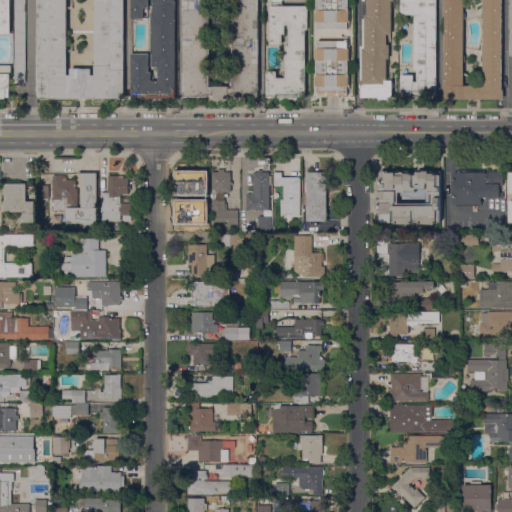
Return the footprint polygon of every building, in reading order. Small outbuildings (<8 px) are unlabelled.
[(0,0),(11,0),(11,7),(10,7),(10,33),(0,33),(0,65),(11,65),(11,74),(9,74),(10,97),(5,97),(5,99),(0,99),(0,0)] [(14,83),(14,0),(25,0),(25,83),(14,83)] [(84,100),(84,99),(77,99),(77,100),(55,100),(55,99),(38,99),(38,0),(123,0),(123,99),(107,99),(107,100),(84,100)] [(175,0),(175,98),(131,98),(131,54),(148,54),(148,73),(151,73),(151,81),(158,81),(158,67),(151,67),(151,53),(151,13),(152,13),(152,0),(148,0),(148,8),(143,8),(143,19),(131,19),(131,0),(175,0)] [(213,99),(213,96),(207,96),(207,98),(183,98),(183,93),(182,93),(182,0),(259,0),(259,92),(258,92),(258,97),(234,97),(234,96),(228,96),(228,99),(213,99)] [(282,0),(282,6),(308,6),(308,30),(306,30),(305,97),(297,97),(297,99),(289,99),(289,98),(284,98),(284,99),(276,99),(266,99),(266,71),(277,71),(277,78),(285,78),(285,45),(288,46),(288,26),(285,26),(285,35),(282,35),(282,45),(269,45),(269,6),(271,6),(271,0),(282,0)] [(348,0),(349,10),(349,22),(348,22),(348,29),(317,30),(317,22),(316,22),(315,11),(317,11),(316,0),(348,0)] [(394,0),(394,1),(391,1),(391,35),(386,35),(386,45),(389,45),(389,59),(387,59),(387,81),(392,81),(392,97),(387,97),(387,99),(378,99),(378,98),(361,98),(360,88),(360,80),(360,46),(362,46),(362,19),(364,19),(364,15),(367,15),(366,0),(394,0)] [(436,0),(436,91),(435,91),(435,90),(425,90),(425,92),(422,92),(422,97),(401,97),(401,91),(400,91),(400,75),(413,75),(413,82),(417,82),(417,70),(414,70),(414,36),(414,15),(400,15),(400,0),(436,0)] [(444,99),(444,0),(502,0),(502,89),(503,89),(503,99),(444,99)] [(350,61),(349,61),(349,75),(349,87),(348,87),(348,95),(347,95),(347,97),(339,97),(339,95),(326,95),(326,97),(318,97),(318,95),(317,95),(317,87),(315,87),(315,75),(317,75),(317,61),(316,61),(316,49),(317,49),(317,41),(346,41),(346,39),(348,39),(348,49),(350,49),(350,61)] [(211,174),(211,172),(218,172),(218,169),(224,169),(224,172),(231,172),(230,192),(226,192),(226,200),(224,200),(224,203),(226,203),(226,210),(225,210),(238,210),(238,228),(227,228),(227,222),(221,222),(221,226),(217,226),(217,222),(212,222),(212,213),(211,213),(211,204),(212,204),(212,202),(211,202),(211,200),(210,200),(210,192),(214,192),(214,190),(211,190),(211,186),(210,186),(208,186),(208,174),(210,174),(211,174)] [(269,182),(269,198),(271,198),(271,216),(271,230),(272,230),(272,233),(259,232),(259,230),(258,230),(258,217),(254,217),(254,216),(253,216),(251,210),(246,210),(246,194),(250,194),(250,192),(253,192),(253,172),(257,172),(257,170),(261,170),(261,172),(269,172),(269,174),(272,174),(272,181),(272,182),(269,182)] [(503,186),(499,186),(499,193),(503,193),(503,198),(481,198),(481,204),(480,204),(481,206),(456,206),(456,204),(453,204),(452,173),(455,173),(455,171),(484,170),(485,172),(491,172),(491,170),(494,170),(494,172),(503,172),(503,186)] [(283,186),(273,186),(273,184),(272,184),(272,182),(272,181),(274,181),(274,171),(282,171),(282,176),(300,176),(300,216),(290,216),(290,213),(280,213),(280,200),(283,200),(283,186)] [(424,224),(419,224),(419,223),(411,223),(411,224),(395,224),(395,223),(378,223),(377,208),(379,208),(378,188),(380,188),(379,173),(384,173),(384,172),(400,171),(400,173),(403,173),(403,172),(415,171),(415,172),(420,172),(428,171),(428,174),(433,174),(433,172),(439,171),(440,222),(437,222),(437,224),(433,224),(433,225),(424,225),(424,224)] [(201,185),(202,185),(202,188),(201,188),(201,189),(198,189),(198,203),(196,203),(196,204),(193,204),(193,203),(181,203),(182,178),(184,178),(184,172),(200,172),(200,173),(202,173),(202,177),(201,177),(201,185)] [(306,172),(327,172),(326,221),(306,221),(306,172)] [(81,176),(77,176),(77,173),(97,173),(97,225),(83,225),(83,224),(66,224),(66,211),(53,211),(53,200),(52,200),(52,175),(66,176),(66,180),(75,180),(75,188),(77,188),(77,189),(78,189),(78,202),(77,202),(77,208),(81,208),(81,176)] [(118,176),(123,176),(123,179),(128,179),(128,194),(119,194),(119,197),(120,197),(120,204),(127,204),(127,201),(130,201),(130,204),(132,204),(132,215),(131,215),(131,222),(122,222),(122,215),(120,215),(120,221),(101,221),(101,193),(107,193),(107,176),(118,176)] [(2,205),(3,205),(3,184),(26,184),(26,201),(34,201),(34,223),(18,223),(18,214),(22,214),(22,212),(3,212),(3,207),(2,207),(1,207),(1,205),(2,205)] [(48,198),(38,198),(38,185),(48,185),(48,198)] [(181,211),(195,211),(198,211),(198,216),(195,216),(195,220),(197,220),(197,224),(195,224),(195,229),(182,229),(181,211)] [(61,215),(61,224),(52,224),(52,215),(61,215)] [(0,234),(33,235),(33,246),(31,246),(22,249),(13,247),(4,247),(4,263),(32,263),(32,273),(33,273),(33,276),(31,276),(31,277),(0,277),(0,234)] [(243,256),(229,256),(229,246),(219,246),(219,236),(229,236),(229,234),(243,234),(243,256)] [(478,235),(478,245),(461,245),(461,235),(478,235)] [(312,236),(311,253),(321,253),(324,253),(324,262),(321,262),(321,267),(325,267),(324,277),(304,277),(304,274),(293,274),(294,236),(312,236)] [(511,272),(509,272),(509,271),(492,271),(492,264),(492,237),(506,237),(506,242),(511,242),(511,272)] [(99,250),(106,250),(106,277),(72,277),(72,270),(62,270),(62,263),(64,263),(64,257),(71,257),(71,252),(81,252),(80,239),(98,239),(99,250)] [(418,262),(419,262),(419,272),(402,272),(402,276),(389,276),(389,254),(388,254),(388,244),(418,244),(418,262)] [(188,245),(207,245),(206,255),(214,255),(214,263),(207,263),(206,276),(191,276),(192,265),(188,265),(188,245)] [(474,265),(474,279),(460,279),(460,265),(474,265)] [(233,280),(233,269),(245,269),(244,276),(247,276),(247,280),(247,283),(233,283),(233,280)] [(191,292),(190,292),(190,287),(191,287),(191,281),(229,281),(229,298),(224,298),(224,307),(195,306),(195,298),(191,298),(191,292)] [(0,282),(16,282),(15,285),(18,285),(18,289),(16,289),(16,291),(17,291),(17,293),(19,293),(22,293),(22,303),(19,303),(19,304),(4,304),(4,303),(1,303),(1,310),(0,310),(0,282)] [(120,296),(122,296),(122,301),(120,301),(120,305),(101,305),(101,282),(120,282),(120,296)] [(324,290),(319,290),(319,304),(300,303),(293,303),(293,298),(280,298),(280,293),(274,293),(274,282),(324,282),(324,290)] [(434,282),(434,289),(424,289),(424,293),(415,293),(415,296),(417,296),(417,301),(387,301),(387,292),(390,292),(390,282),(400,282),(434,282)] [(511,282),(511,308),(479,308),(479,299),(477,299),(477,293),(479,293),(479,282),(497,282),(511,282)] [(86,310),(74,310),(74,297),(86,297),(86,310)] [(443,299),(443,309),(421,310),(421,299),(443,299)] [(279,301),(279,302),(288,302),(288,310),(267,310),(267,301),(279,301)] [(90,311),(90,320),(97,320),(97,317),(109,317),(109,318),(119,318),(119,339),(74,339),(74,340),(69,340),(69,337),(70,337),(70,313),(71,313),(71,311),(90,311)] [(268,323),(263,323),(263,328),(256,328),(256,311),(268,311),(268,323)] [(6,339),(0,339),(0,312),(12,312),(12,318),(28,318),(28,326),(49,327),(49,340),(6,339)] [(217,333),(191,333),(191,312),(212,312),(212,320),(215,320),(215,322),(214,322),(214,325),(217,325),(217,333)] [(397,341),(389,341),(389,323),(388,323),(388,319),(387,318),(387,316),(388,315),(388,313),(398,313),(398,312),(439,312),(439,323),(417,323),(417,324),(408,324),(408,333),(406,335),(403,335),(402,334),(397,334),(397,341)] [(511,312),(511,339),(491,339),(491,336),(480,336),(480,324),(481,324),(481,313),(487,313),(487,312),(511,312)] [(321,320),(321,321),(324,321),(324,326),(321,326),(321,337),(313,337),(313,339),(286,339),(286,338),(276,338),(276,327),(294,327),(294,320),(321,320)] [(238,327),(238,328),(249,328),(249,340),(237,340),(237,341),(225,340),(225,327),(238,327)] [(79,342),(79,354),(66,354),(66,342),(79,342)] [(279,352),(279,342),(291,342),(291,352),(279,352)] [(0,368),(0,343),(10,343),(10,346),(16,346),(16,359),(10,359),(10,368),(0,368)] [(484,356),(484,343),(506,343),(506,360),(507,360),(506,369),(509,369),(508,382),(507,382),(507,392),(502,392),(502,389),(495,389),(495,391),(487,391),(487,392),(470,391),(470,380),(485,380),(485,372),(468,372),(468,360),(499,360),(499,355),(493,355),(493,356),(484,356)] [(219,344),(219,355),(211,355),(211,365),(193,365),(193,355),(188,355),(188,344),(219,344)] [(410,363),(410,361),(404,361),(404,363),(400,363),(400,361),(391,361),(388,361),(388,352),(392,352),(392,344),(417,344),(417,361),(415,363),(410,363)] [(284,370),(284,357),(298,357),(298,350),(306,351),(306,345),(322,345),(322,352),(319,352),(319,356),(321,357),(322,358),(323,359),(325,359),(325,370),(284,370)] [(109,370),(90,370),(90,369),(86,369),(86,351),(108,351),(108,350),(121,350),(121,364),(120,364),(120,369),(109,369),(109,370)] [(234,362),(241,363),(241,371),(222,370),(222,359),(235,360),(234,362)] [(37,360),(40,360),(40,371),(37,371),(37,372),(23,372),(23,360),(37,360)] [(438,361),(438,371),(421,371),(421,361),(438,361)] [(286,385),(272,385),(272,373),(282,373),(286,379),(286,385)] [(321,382),(325,382),(325,396),(309,396),(309,403),(294,403),(294,396),(291,396),(291,392),(294,392),(294,390),(297,390),(297,373),(321,374),(321,382)] [(427,392),(428,392),(428,401),(396,401),(390,401),(390,389),(391,389),(391,383),(390,383),(390,373),(421,374),(421,377),(428,377),(427,392)] [(29,404),(29,403),(19,403),(19,388),(5,388),(5,397),(4,397),(3,398),(0,398),(0,374),(23,374),(23,381),(19,381),(19,386),(23,386),(36,386),(36,404),(29,404)] [(121,398),(100,399),(100,392),(103,392),(103,389),(104,389),(104,375),(116,375),(121,375),(121,398)] [(233,377),(233,398),(216,398),(216,397),(212,397),(212,401),(203,401),(203,397),(200,397),(200,396),(187,395),(187,383),(207,383),(207,380),(212,381),(212,376),(233,377)] [(85,390),(85,403),(72,403),(72,400),(62,400),(62,390),(85,390)] [(43,404),(43,418),(30,418),(29,404),(36,404),(43,404)] [(88,404),(88,415),(71,415),(71,419),(68,419),(68,423),(60,423),(60,419),(55,419),(55,416),(53,416),(53,406),(55,406),(71,406),(71,405),(76,405),(76,404),(88,404)] [(199,409),(208,409),(208,408),(213,408),(213,422),(215,422),(215,432),(189,431),(189,404),(199,404),(199,409)] [(251,404),(251,416),(227,415),(227,404),(251,404)] [(273,409),(273,404),(280,404),(280,406),(300,406),(312,406),(312,412),(314,412),(314,419),(305,419),(305,421),(312,421),(312,423),(314,423),(314,429),(312,429),(312,431),(301,431),(301,434),(273,434),(273,433),(272,433),(272,431),(273,431),(273,409)] [(390,432),(390,404),(395,404),(395,405),(426,405),(426,406),(433,406),(433,420),(450,420),(450,432),(390,432)] [(16,416),(18,416),(18,420),(16,420),(16,431),(0,431),(0,408),(16,408),(16,416)] [(119,433),(103,433),(103,417),(99,417),(99,412),(103,412),(103,408),(111,408),(110,411),(121,411),(121,423),(119,423),(119,433)] [(511,414),(511,462),(508,462),(508,449),(510,449),(510,445),(510,442),(498,442),(495,442),(495,443),(490,443),(490,434),(484,434),(485,414),(511,414)] [(16,463),(15,452),(20,452),(20,443),(24,443),(24,435),(48,435),(49,443),(43,443),(44,456),(38,457),(38,462),(16,463)] [(235,441),(235,448),(231,448),(228,450),(228,462),(198,462),(198,451),(187,451),(187,435),(201,436),(201,441),(235,441)] [(68,454),(53,454),(53,437),(54,437),(54,436),(66,436),(66,437),(69,437),(68,454)] [(323,436),(323,455),(321,455),(321,463),(309,463),(309,459),(308,459),(308,461),(303,461),(303,459),(302,459),(302,449),(301,449),(301,444),(300,444),(300,436),(323,436)] [(447,436),(448,447),(426,447),(426,463),(395,463),(395,464),(390,464),(390,448),(403,448),(402,436),(447,436)] [(117,439),(117,446),(120,446),(120,458),(119,458),(119,463),(94,463),(94,462),(85,462),(85,450),(94,450),(94,439),(104,439),(117,439)] [(33,479),(32,477),(24,478),(23,471),(44,466),(45,471),(44,471),(45,474),(43,475),(43,476),(33,479)] [(111,473),(121,473),(121,475),(124,475),(124,487),(121,487),(121,492),(79,492),(79,479),(82,479),(82,466),(111,466),(111,473)] [(255,466),(255,477),(223,477),(223,466),(255,466)] [(324,467),(324,470),(324,471),(325,474),(324,475),(324,480),(323,480),(323,495),(313,495),(313,490),(310,490),(309,491),(305,491),(305,490),(298,487),(298,478),(283,478),(283,467),(324,467)] [(409,484),(415,490),(416,489),(418,490),(419,490),(420,491),(419,492),(425,497),(414,508),(400,494),(399,496),(391,487),(401,478),(400,477),(410,467),(429,467),(429,478),(415,478),(409,484)] [(511,511),(497,511),(497,499),(502,499),(502,488),(508,488),(509,467),(511,467),(511,511)] [(232,481),(232,493),(213,494),(188,495),(187,482),(189,482),(189,471),(206,471),(206,475),(208,475),(208,479),(207,479),(204,479),(204,481),(232,481)] [(29,511),(0,511),(0,473),(14,473),(14,482),(12,482),(12,490),(11,490),(11,504),(29,504),(29,511)] [(289,495),(276,496),(276,484),(289,483),(289,495)] [(491,511),(477,511),(463,511),(463,506),(460,506),(460,501),(462,501),(462,485),(492,485),(491,511)] [(120,511),(85,511),(85,509),(78,509),(78,499),(85,499),(85,497),(120,497),(120,511)] [(204,504),(207,504),(207,510),(204,510),(204,511),(185,511),(185,510),(188,510),(188,499),(204,498),(204,504)] [(285,501),(285,499),(288,499),(288,501),(319,501),(319,499),(322,499),(322,501),(330,501),(330,511),(274,511),(274,501),(285,501)] [(47,500),(47,511),(35,511),(35,500),(47,500)]
